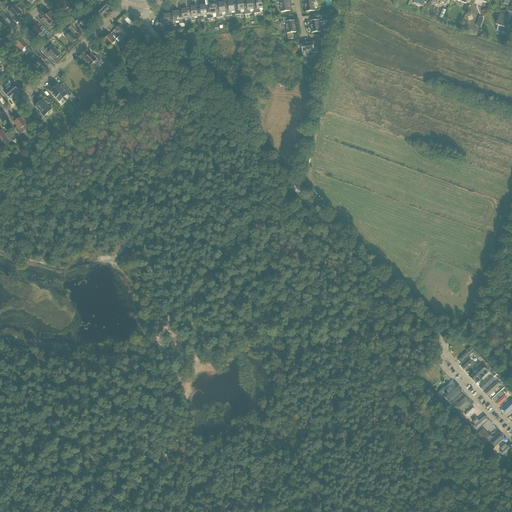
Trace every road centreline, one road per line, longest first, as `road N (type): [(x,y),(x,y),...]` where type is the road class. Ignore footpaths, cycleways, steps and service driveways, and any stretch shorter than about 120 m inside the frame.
road 1 (unclassified): [(511,433),(443,357),(440,333),(147,18)]
road 2 (residential): [(37,86),(119,10),(147,18)]
